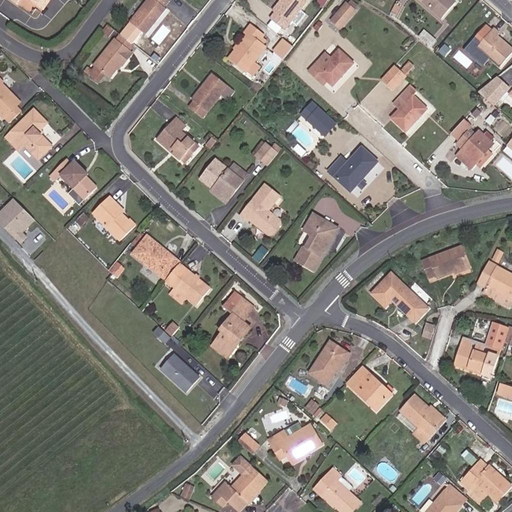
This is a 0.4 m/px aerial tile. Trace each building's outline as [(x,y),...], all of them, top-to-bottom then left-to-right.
[(41,11),(49,0),(42,0),(37,7),(41,11)] [(150,39),(170,14),(167,12),(173,5),(167,0),(153,0),(133,26),(150,39)] [(281,23),(293,32),(315,2),(312,0),(287,0),(278,12),(285,17),(281,23)] [(443,24),(456,9),(444,0),(417,0),(417,1),(443,24)] [(396,13),(403,16),(407,6),(400,4),(396,13)] [(333,24),(341,31),(357,13),(348,5),(333,24)] [(238,60),(252,72),(273,47),(266,42),(269,38),(257,28),(251,35),(256,39),(238,60)] [(120,43),(123,39),(112,29),(109,33),(120,43)] [(502,75),(511,64),(511,58),(497,45),(500,42),(494,37),(492,40),(486,34),(476,45),(483,50),(478,55),(481,57),(482,57),(502,75)] [(280,52),(288,59),(298,46),(289,39),(280,52)] [(134,61),(131,59),(138,51),(126,41),(118,50),(115,49),(95,73),(103,80),(109,85),(122,70),(124,72),(134,61)] [(330,81),(336,87),(357,64),(343,52),(337,58),(330,66),(324,61),(313,73),(319,78),(322,74),(330,81)] [(324,61),(330,66),(337,58),(331,54),(324,61)] [(397,94),(409,82),(399,71),(387,84),(397,94)] [(88,82),(95,89),(103,80),(95,73),(88,82)] [(196,103),(211,115),(234,87),(218,73),(199,96),(201,98),(196,103)] [(326,85),(330,81),(322,74),(319,78),(326,85)] [(496,99),(505,89),(499,83),(484,96),(498,108),(501,105),(496,99)] [(16,107),(19,105),(0,87),(0,117),(9,127),(23,114),(16,107)] [(501,105),(511,94),(505,89),(496,99),(501,105)] [(398,123),(411,136),(432,114),(419,101),(423,98),(416,91),(405,103),(412,110),(404,117),(398,123)] [(328,137),(339,126),(307,96),(297,107),(303,114),(328,137)] [(397,110),(404,117),(412,110),(405,103),(397,110)] [(54,147),(42,136),(38,133),(42,129),(46,125),(33,112),(5,138),(18,152),(25,146),(39,161),(54,147)] [(478,119),(483,123),(488,117),(484,112),(478,119)] [(325,140),(328,137),(303,114),(300,117),(325,140)] [(197,154),(203,147),(185,132),(189,127),(178,117),(159,139),(182,159),(191,148),(197,154)] [(51,125),(45,129),(54,141),(60,137),(51,125)] [(458,137),(466,144),(477,131),(470,125),(458,137)] [(212,143),(218,148),(223,141),(217,136),(212,143)] [(497,147),(502,143),(494,136),(490,140),(497,147)] [(495,155),(499,150),(497,147),(490,140),(487,137),(480,143),(476,138),(463,150),(468,156),(463,161),(478,174),(483,168),(487,172),(499,158),(495,155)] [(260,157),(272,168),(282,156),(270,146),(260,157)] [(333,173),(356,191),(381,162),(365,149),(351,165),(344,159),(333,173)] [(216,192),(230,203),(254,173),(247,167),(241,174),(222,158),(206,179),(218,190),(216,192)] [(83,178),(87,174),(78,165),(75,168),(69,161),(54,175),(61,182),(64,179),(84,199),(95,190),(88,182),(83,178)] [(88,182),(92,179),(87,174),(83,178),(88,182)] [(285,221),(268,208),(281,192),(270,184),(243,217),(250,223),(254,218),(260,223),(259,225),(273,236),(285,221)] [(134,230),(123,218),(114,209),(118,206),(111,198),(92,216),(120,245),(134,230)] [(39,224),(15,200),(0,215),(0,221),(22,244),(28,238),(25,234),(29,230),(32,230),(39,224)] [(123,218),(127,214),(118,206),(114,209),(123,218)] [(300,261),(317,270),(342,227),(319,214),(307,233),(317,239),(310,250),(307,248),(300,261)] [(135,242),(139,246),(148,235),(144,232),(135,242)] [(169,285),(182,270),(150,243),(134,262),(165,290),(169,285)] [(449,271),(466,265),(458,248),(416,264),(423,283),(450,274),(449,271)] [(499,249),(494,260),(499,263),(505,252),(499,249)] [(450,274),(451,278),(469,272),(466,265),(449,271),(450,274)] [(200,313),(216,293),(185,266),(182,270),(169,285),(179,295),(190,304),(200,313)] [(511,290),(511,284),(481,270),(471,291),(477,293),(474,299),(502,312),(511,290)] [(406,327),(421,310),(383,279),(364,300),(378,313),(384,307),(406,327)] [(184,310),(190,304),(179,295),(174,302),(184,310)] [(255,331),(251,328),(255,322),(243,311),(236,319),(239,321),(228,334),(230,336),(218,351),(234,363),(245,349),(242,346),(255,331)] [(492,359),(495,345),(499,331),(481,327),(477,343),(458,337),(455,345),(492,359)] [(176,339),(165,329),(160,335),(171,345),(176,339)] [(178,339),(181,335),(174,329),(171,333),(178,339)] [(495,345),(501,347),(507,332),(500,330),(499,331),(495,345)] [(501,347),(507,349),(511,335),(511,333),(507,332),(501,347)] [(420,348),(424,338),(416,335),(413,345),(420,348)] [(447,365),(484,379),(492,359),(455,345),(447,365)] [(341,375),(351,364),(334,347),(307,375),(323,390),(338,373),(341,375)] [(193,394),(208,378),(192,364),(190,366),(189,364),(190,362),(182,355),(167,371),(193,394)] [(369,415),(381,402),(369,391),(372,388),(355,372),(340,388),(369,415)] [(494,393),(509,398),(511,391),(496,385),(494,393)] [(314,413),(319,403),(312,399),(307,409),(314,413)] [(414,446),(432,428),(413,411),(414,408),(405,400),(391,416),(408,432),(404,436),(414,446)] [(432,428),(436,423),(417,406),(414,408),(413,411),(432,428)] [(333,429),(339,421),(327,412),(321,420),(333,429)] [(310,449),(299,431),(291,436),(287,428),(258,446),(269,464),(276,460),(279,465),(294,456),(295,458),(310,449)] [(234,444),(247,456),(254,449),(241,436),(234,444)] [(236,503),(248,490),(251,494),(259,485),(232,460),(224,468),(235,478),(222,491),(216,486),(203,500),(213,509),(218,503),(227,511),(231,511),(238,505),(236,503)] [(468,463),(449,486),(458,494),(474,507),(483,497),(491,504),(503,489),(480,469),(478,471),(468,463)] [(321,475),(317,479),(327,489),(331,485),(321,475)] [(346,476),(342,479),(352,489),(356,486),(346,476)] [(324,511),(346,511),(350,509),(327,489),(317,479),(307,491),(313,498),(324,508),(322,510),(324,511)] [(279,504),(291,511),(295,511),(303,499),(288,489),(279,504)] [(240,508),(253,495),(251,494),(248,490),(236,503),(238,505),(240,508)] [(411,511),(422,511),(436,497),(429,491),(411,511)] [(449,511),(456,505),(441,492),(436,497),(422,511),(449,511)] [(322,510),(324,508),(313,498),(310,501),(320,511),(322,510)]
